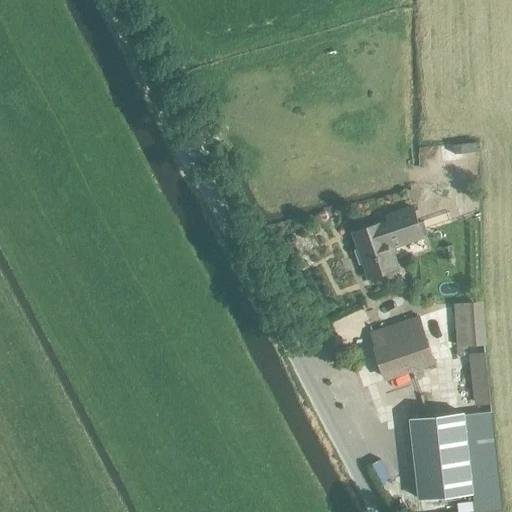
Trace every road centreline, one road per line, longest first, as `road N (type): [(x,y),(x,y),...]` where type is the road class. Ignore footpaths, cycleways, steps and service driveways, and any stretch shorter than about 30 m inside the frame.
road 1 (unclassified): [(377,511),(109,0)]
road 2 (track): [(91,511),(0,335)]
